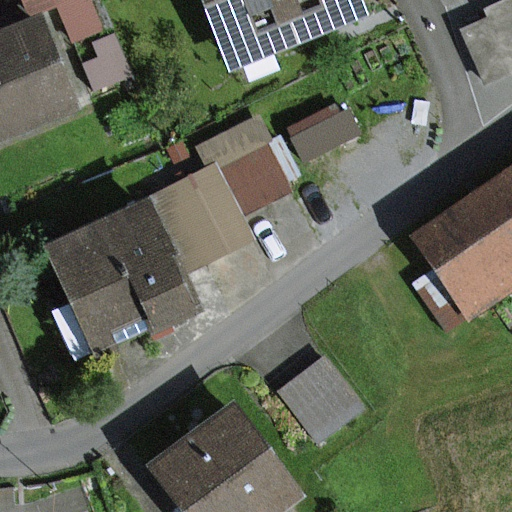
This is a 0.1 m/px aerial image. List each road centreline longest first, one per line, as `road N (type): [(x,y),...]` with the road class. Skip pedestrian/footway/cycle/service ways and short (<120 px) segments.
road 1 (residential): [(472,156),(117,425),(39,455)]
road 2 (residential): [(472,156),(423,12)]
